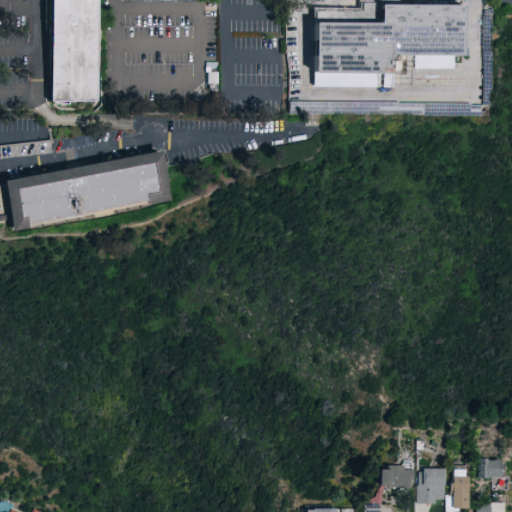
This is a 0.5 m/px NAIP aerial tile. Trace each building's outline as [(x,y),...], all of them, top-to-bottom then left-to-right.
[(97,104),(52,104),(52,99),(53,38),(53,0),(99,0),(100,37),(100,98),(100,104),(97,104)] [(470,6),(469,34),(469,57),(460,56),(403,55),(404,76),(400,76),(339,77),(321,77),(322,35),(322,24),(339,24),(389,25),(389,6),(399,6),(460,6),(470,6)] [(37,230),(15,234),(12,221),(12,218),(5,184),(37,178),(98,166),(131,159),(158,153),(165,152),(166,159),(167,165),(175,202),(159,205),(98,218),(85,220),(37,230)] [(479,461),(487,460),(488,463),(495,463),(495,461),(500,461),(500,463),(501,463),(502,479),(498,479),(479,480),(479,461)] [(389,466),(404,465),(405,465),(405,470),(415,470),(416,480),(411,481),(412,491),(390,491),(390,485),(382,486),(382,469),(389,469),(389,466)] [(424,468),(447,469),(446,500),(438,500),(438,504),(418,504),(420,472),(424,472),(424,468)] [(470,476),(471,508),(461,508),(461,511),(447,511),(447,496),(452,496),(451,483),(455,483),(455,469),(467,469),(467,476),(470,476)] [(0,511),(0,502),(1,500),(14,505),(12,510),(16,511),(31,511),(33,509),(39,511),(0,511)] [(500,511),(500,502),(473,502),(472,511),(500,511)] [(376,511),(377,503),(360,503),(360,511),(376,511)]
